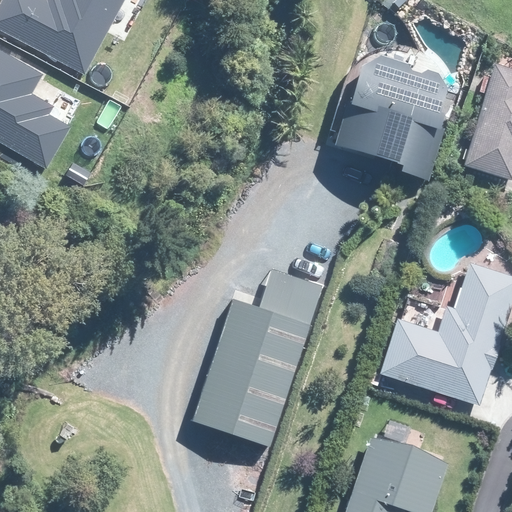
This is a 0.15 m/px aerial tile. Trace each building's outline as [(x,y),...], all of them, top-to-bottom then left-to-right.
[(38,0),(9,0),(0,17),(0,27),(89,79),(134,0),(64,0),(58,11),(38,0)] [(0,51),(0,137),(60,171),(82,132),(64,121),(68,114),(40,98),(50,80),(0,51)] [(511,67),(500,64),(496,62),(492,76),(485,96),(472,138),(469,150),(465,163),(470,165),(510,177),(511,177),(511,67)] [(360,78),(335,153),(427,184),(444,133),(437,132),(448,98),(437,79),(426,76),(421,81),(409,79),(406,72),(379,65),(360,78)] [(498,345),(511,300),(511,275),(470,262),(456,307),(446,304),(438,330),(400,317),(382,373),(479,404),(498,345)] [(268,452),(321,291),(272,275),(258,317),(231,308),(192,427),(268,452)] [(432,456),(393,443),(381,439),(356,511),(415,511),(416,510),(420,511),(442,511),(459,465),(432,456)]
